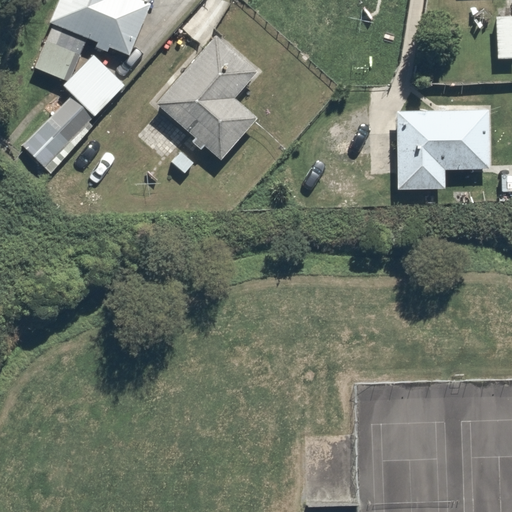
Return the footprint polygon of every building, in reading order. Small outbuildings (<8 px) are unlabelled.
[(143,0),(51,0),(20,91),(39,97),(48,69),(61,74),(75,31),(127,48),(143,0)] [(511,2),(487,3),(488,51),(511,50),(511,2)] [(226,95),(249,65),(201,30),(146,105),(211,152),(243,108),(226,95)] [(119,77),(86,47),(54,82),(86,112),(119,77)] [(89,120),(57,94),(18,142),(50,168),(89,120)] [(483,104),(389,104),(390,186),(438,185),(438,162),(484,162),(483,104)]
